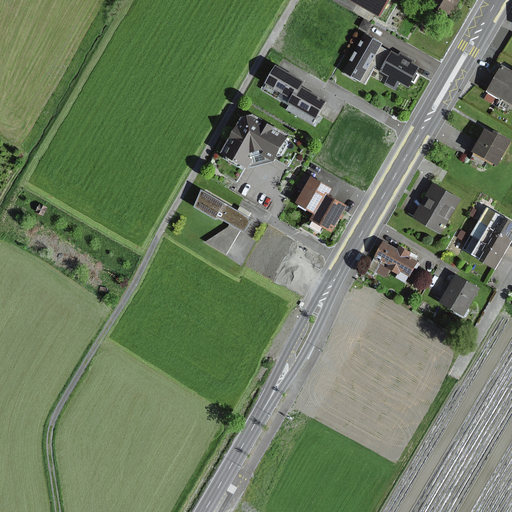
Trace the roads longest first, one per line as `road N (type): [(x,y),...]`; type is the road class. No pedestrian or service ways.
road 1 (secondary): [(204,511),(497,0)]
road 2 (track): [(60,511),(51,444),(57,407),(296,0)]
